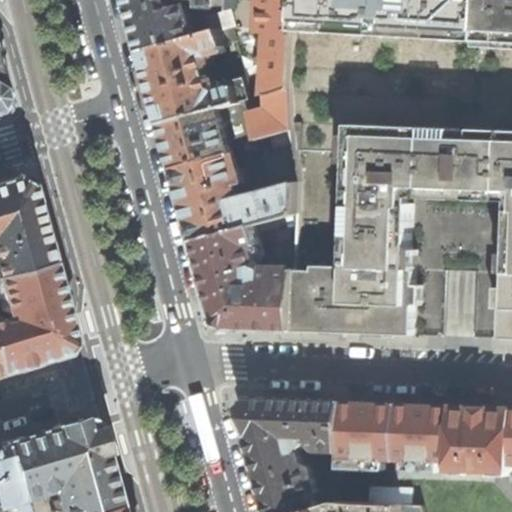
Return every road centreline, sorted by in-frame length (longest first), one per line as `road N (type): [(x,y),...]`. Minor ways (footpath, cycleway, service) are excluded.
road 1 (residential): [(187,363),(511,374)]
road 2 (secondary): [(118,114),(187,363)]
road 3 (secondary): [(187,363),(229,511)]
road 4 (residential): [(124,375),(0,411)]
